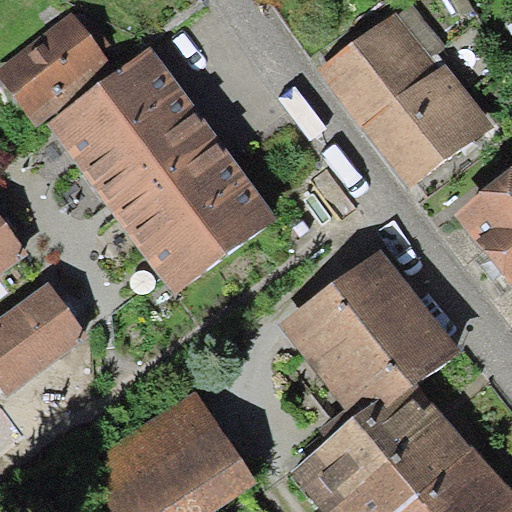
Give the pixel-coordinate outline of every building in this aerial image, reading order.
[(446,0),(413,0),(333,58),(417,176),(490,125),(452,72),(483,50),(446,0)] [(72,17),(0,69),(0,77),(38,129),(113,73),(72,17)] [(278,222),(213,136),(150,51),(49,125),(112,210),(179,296),(278,222)] [(511,163),(452,204),(511,291),(511,163)] [(0,218),(0,277),(28,257),(7,228),(0,218)] [(390,416),(424,388),(466,355),(386,252),(284,331),(346,410),(357,423),(380,404),(390,416)] [(52,288),(0,326),(0,387),(8,398),(89,337),(70,312),(52,288)] [(402,511),(476,452),(424,388),(390,416),(380,404),(357,423),(346,410),(316,437),(325,448),(291,477),(322,511),(402,511)] [(228,511),(257,495),(200,399),(87,465),(115,511),(228,511)] [(511,511),(511,491),(476,452),(402,511),(511,511)]
